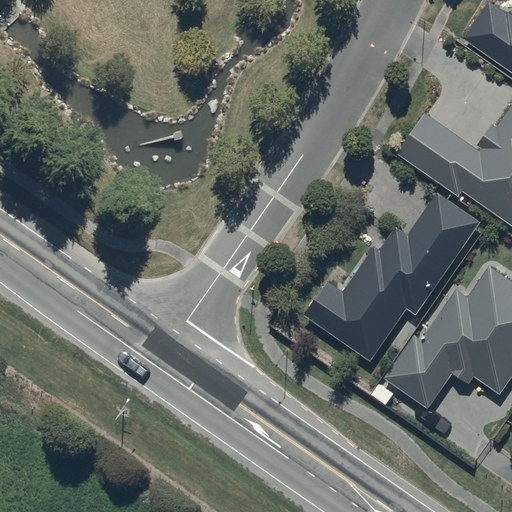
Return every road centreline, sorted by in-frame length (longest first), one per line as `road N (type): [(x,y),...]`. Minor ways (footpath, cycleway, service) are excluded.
road 1 (residential): [(394,0),(354,77),(164,353)]
road 2 (secondary): [(164,353),(390,511)]
road 3 (secondary): [(0,236),(164,353)]
